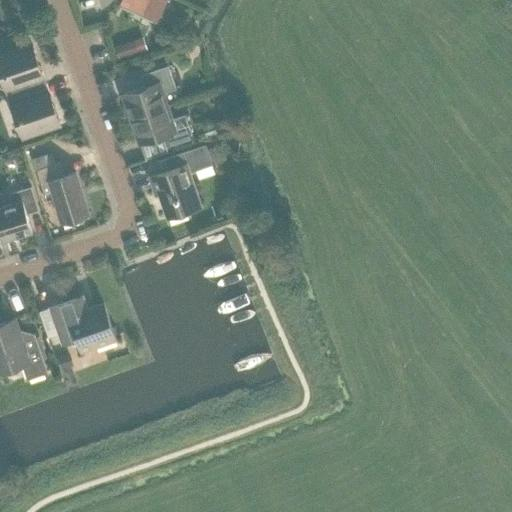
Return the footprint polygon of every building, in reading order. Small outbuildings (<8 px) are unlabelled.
[(120,0),(119,2),(156,20),(165,0),(120,0)] [(121,52),(142,45),(137,32),(116,39),(121,52)] [(32,45),(0,55),(0,60),(12,94),(46,82),(32,45)] [(122,93),(131,117),(167,105),(162,92),(175,87),(168,64),(141,73),(145,85),(122,93)] [(25,132),(59,120),(46,82),(12,94),(25,132)] [(171,118),(167,105),(131,117),(139,141),(162,134),(166,145),(192,136),(184,113),(171,118)] [(201,125),(204,134),(229,126),(226,116),(201,125)] [(168,215),(200,204),(188,171),(212,163),(205,143),(165,156),(169,167),(150,174),(156,192),(160,191),(168,215)] [(51,191),(61,221),(88,213),(75,171),(63,174),(59,161),(36,168),(44,193),(51,191)] [(9,192),(12,203),(0,206),(0,209),(9,237),(32,230),(27,212),(38,208),(31,185),(9,192)] [(0,240),(9,237),(0,209),(0,240)] [(103,302),(79,311),(74,297),(50,305),(63,342),(76,337),(81,349),(115,338),(103,302)] [(0,368),(21,361),(27,378),(47,371),(34,332),(21,336),(14,317),(0,321),(0,368)] [(56,355),(61,368),(74,363),(70,351),(56,355)]
